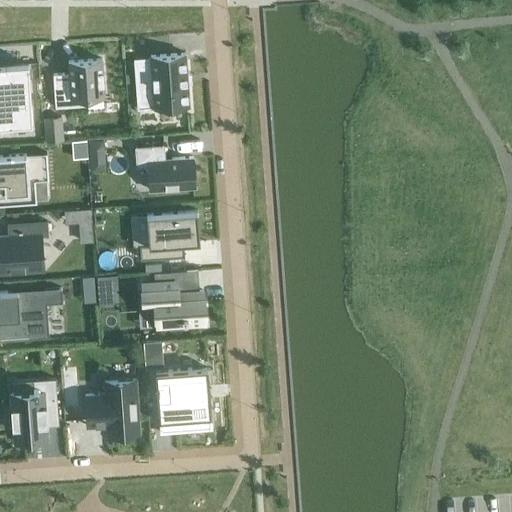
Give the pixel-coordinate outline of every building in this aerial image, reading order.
[(149,56),(133,57),(135,84),(151,83),(153,106),(188,104),(184,52),(148,54),(149,56)] [(68,72),(52,73),(55,106),(86,104),(86,96),(103,94),(101,57),(67,60),(68,72)] [(27,62),(0,63),(0,124),(10,123),(32,122),(27,62)] [(46,115),(47,138),(63,137),(62,114),(46,115)] [(88,140),(89,155),(99,154),(103,149),(102,139),(88,140)] [(163,143),(134,145),(135,166),(147,165),(149,189),(194,186),(192,156),(164,158),(163,143)] [(0,202),(36,200),(34,179),(48,178),(46,151),(0,154),(0,202)] [(150,244),(145,245),(146,257),(188,253),(187,241),(199,240),(196,209),(153,212),(150,212),(150,244)] [(24,233),(0,234),(0,266),(51,263),(49,235),(56,235),(55,219),(24,221),(24,233)] [(175,279),(141,281),(142,300),(154,299),(156,324),(169,323),(170,327),(184,326),(184,322),(204,321),(202,289),(176,291),(175,279)] [(44,288),(0,290),(0,329),(1,339),(48,335),(44,288)] [(207,366),(154,370),(159,431),(211,427),(207,366)] [(33,391),(10,392),(13,440),(47,437),(46,423),(58,423),(54,377),(35,378),(35,385),(32,385),(33,391)] [(139,432),(135,378),(103,380),(104,392),(84,393),(86,417),(106,416),(107,434),(139,432)]
